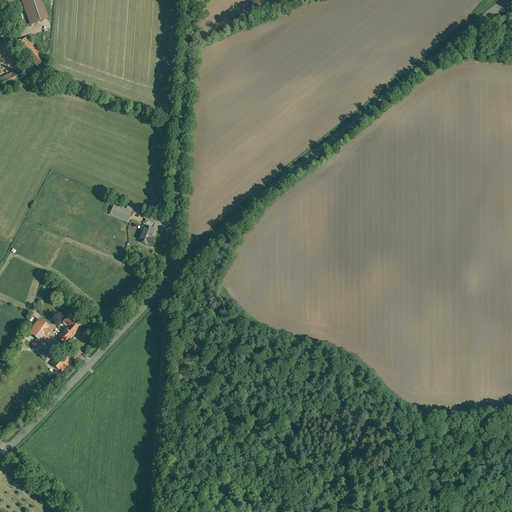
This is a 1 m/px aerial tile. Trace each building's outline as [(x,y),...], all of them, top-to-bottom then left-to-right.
[(48,18),(41,0),(0,0),(0,5),(15,0),(22,0),(31,24),(32,24),(48,18),(48,19),(48,18)] [(50,61),(26,37),(17,45),(41,70),(50,61)] [(19,71),(18,69),(0,78),(0,80),(4,89),(6,92),(26,83),(24,79),(25,78),(22,70),(19,71)] [(113,205),(109,215),(129,223),(134,211),(126,208),(126,210),(113,205)] [(147,220),(138,242),(153,249),(156,241),(150,238),(156,224),(147,220)] [(64,343),(66,344),(82,327),(69,316),(63,323),(67,327),(58,337),(61,340),(59,342),(62,345),(64,343)] [(39,319),(28,334),(39,342),(44,335),(46,336),(50,331),(48,330),(50,327),(39,319)] [(50,363),(59,371),(67,363),(58,355),(50,363)]
